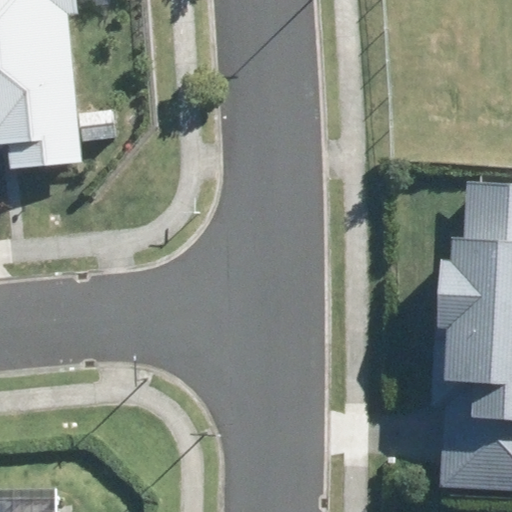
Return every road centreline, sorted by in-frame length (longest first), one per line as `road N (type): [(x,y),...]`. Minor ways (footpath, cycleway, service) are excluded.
road 1 (residential): [(251,0),(262,160),(258,285)]
road 2 (residential): [(0,309),(258,285)]
road 3 (residential): [(258,285),(253,511)]
